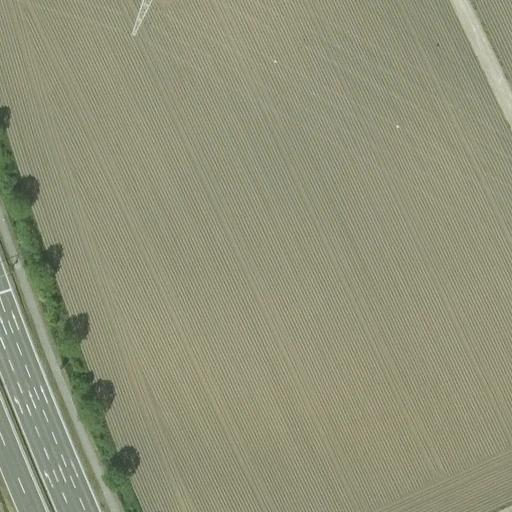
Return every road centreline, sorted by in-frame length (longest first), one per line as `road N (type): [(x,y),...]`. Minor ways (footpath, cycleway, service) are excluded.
road 1 (primary): [(86,511),(0,299)]
road 2 (track): [(511,115),(460,0)]
